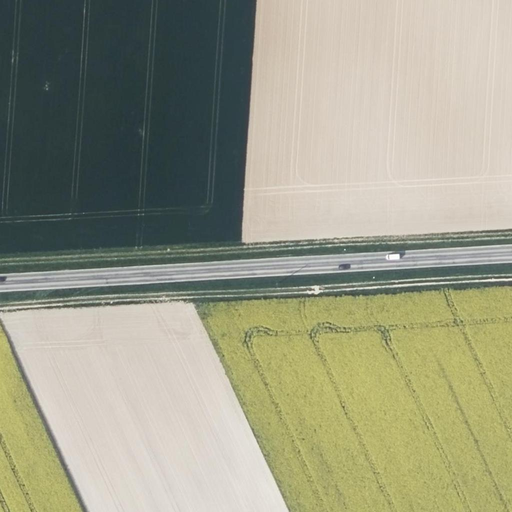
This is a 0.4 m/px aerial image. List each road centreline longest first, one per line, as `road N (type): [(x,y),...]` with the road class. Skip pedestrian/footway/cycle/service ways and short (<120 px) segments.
road 1 (track): [(0,305),(511,276)]
road 2 (secondary): [(0,277),(511,249)]
